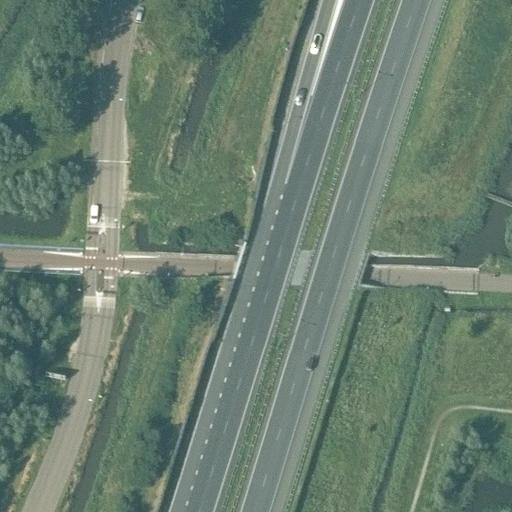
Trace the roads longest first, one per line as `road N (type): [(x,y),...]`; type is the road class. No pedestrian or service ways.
road 1 (trunk): [(254,511),(420,0)]
road 2 (tertiary): [(122,0),(93,338),(37,511)]
road 3 (trunk): [(292,195),(195,511)]
road 4 (trunk): [(360,0),(292,195)]
road 5 (trunk): [(336,0),(292,195)]
